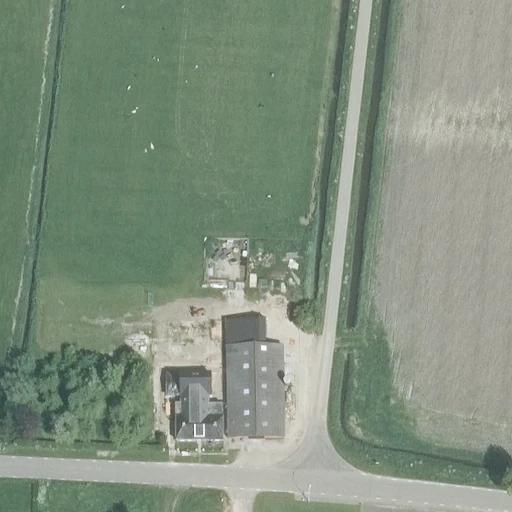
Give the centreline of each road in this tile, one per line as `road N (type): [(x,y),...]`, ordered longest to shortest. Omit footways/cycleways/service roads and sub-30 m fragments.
road 1 (unclassified): [(310,483),(365,0)]
road 2 (tertiary): [(310,483),(0,467)]
road 3 (tertiary): [(511,503),(310,483)]
